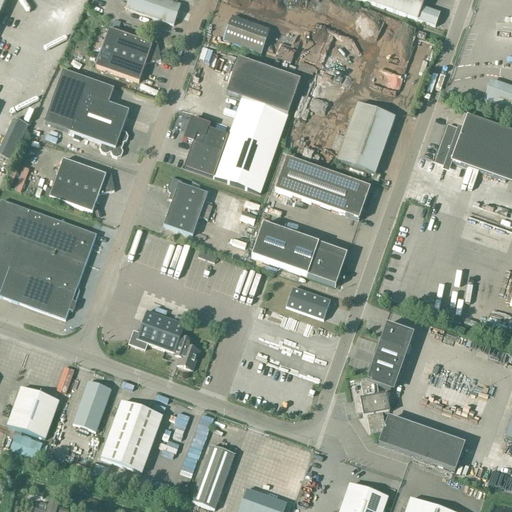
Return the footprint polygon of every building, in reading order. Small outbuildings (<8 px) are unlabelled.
[(173,27),(180,8),(158,0),(128,0),(125,11),(173,27)] [(424,0),(353,0),(435,30),(440,16),(422,9),(424,0)] [(364,12),(361,18),(372,21),(374,15),(364,12)] [(261,57),(269,32),(231,19),(223,43),(261,57)] [(114,22),(111,32),(117,35),(120,24),(114,22)] [(145,65),(160,63),(157,45),(151,47),(117,35),(111,32),(109,32),(96,69),(138,85),(145,65)] [(192,145),(183,170),(260,197),(299,83),(238,62),(226,97),(241,102),(228,138),(207,131),(208,128),(191,122),(188,132),(191,138),(189,143),(192,145)] [(62,73),(43,125),(69,135),(101,146),(99,150),(101,155),(106,156),(110,154),(112,159),(117,160),(121,158),(123,154),(120,149),(122,146),(126,143),(128,139),(126,135),(121,133),(128,113),(108,106),(113,91),(62,73)] [(210,98),(212,92),(193,85),(190,95),(204,100),(206,97),(210,98)] [(511,94),(489,86),(482,105),(511,115),(511,94)] [(374,177),(394,120),(357,107),(336,164),(374,177)] [(0,152),(9,157),(28,124),(13,116),(0,138),(0,152)] [(448,129),(435,165),(443,167),(445,162),(450,163),(450,164),(511,186),(511,135),(466,119),(461,134),(456,132),(456,131),(448,129)] [(370,191),(286,161),(274,193),(358,223),(370,191)] [(98,196),(114,194),(111,177),(104,178),(63,163),(49,200),(92,216),(98,196)] [(172,203),(163,228),(192,239),(199,219),(207,222),(211,209),(203,207),(207,197),(186,189),(187,186),(171,180),(167,190),(170,196),(168,202),(172,203)] [(252,216),(255,206),(239,201),(236,211),(252,216)] [(267,201),(265,209),(273,211),(275,203),(267,201)] [(0,205),(0,299),(65,323),(69,313),(72,314),(73,313),(76,306),(75,305),(72,304),(76,294),(86,266),(96,238),(30,214),(1,203),(0,205)] [(257,243),(341,273),(346,257),(262,227),(257,243)] [(335,289),(341,273),(257,243),(251,260),(335,289)] [(198,256),(196,248),(187,249),(188,257),(198,256)] [(285,309),(323,323),(330,304),(292,290),(285,309)] [(450,293),(445,318),(460,321),(464,295),(450,293)] [(158,304),(160,299),(147,294),(145,299),(158,304)] [(175,353),(180,340),(184,328),(146,314),(138,335),(133,333),(128,347),(145,353),(147,347),(174,356),(175,353)] [(279,327),(288,329),(291,319),(282,317),(279,327)] [(377,388),(390,393),(410,335),(386,327),(367,381),(360,383),(363,401),(360,402),(363,419),(367,418),(370,437),(382,434),(378,447),(454,474),(463,449),(387,422),(384,429),(382,415),(389,414),(386,397),(378,398),(377,388)] [(282,337),(281,342),(292,346),(294,341),(282,337)] [(180,340),(175,353),(181,355),(177,368),(192,373),(199,354),(189,350),(191,344),(180,340)] [(295,372),(294,377),(315,382),(319,365),(306,361),(303,374),(295,372)] [(1,413),(8,416),(18,387),(4,382),(0,394),(0,412),(1,413)] [(95,436),(110,393),(88,385),(72,428),(95,436)] [(45,442),(58,404),(20,390),(7,428),(45,442)] [(141,476),(162,420),(121,405),(100,462),(141,476)] [(174,451),(190,416),(176,409),(174,412),(171,411),(168,418),(173,421),(168,432),(167,431),(161,445),(174,451)] [(214,511),(234,457),(211,449),(190,505),(211,511),(214,511)] [(382,511),(386,499),(349,486),(339,511),(382,511)] [(184,503),(188,492),(177,487),(173,498),(184,503)] [(284,511),(286,507),(246,492),(238,511),(284,511)] [(439,511),(410,502),(405,511),(439,511)] [(46,511),(55,511),(57,505),(49,503),(46,511)]
